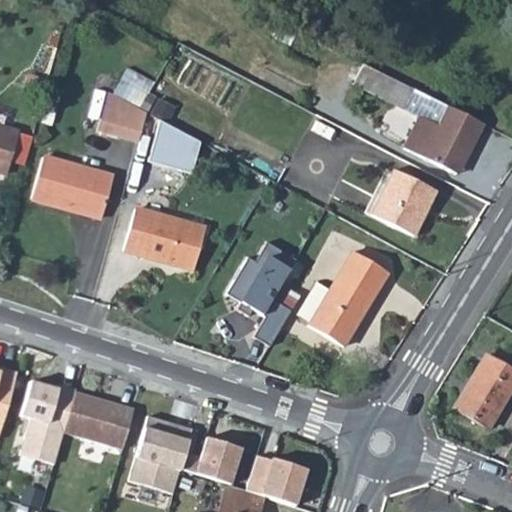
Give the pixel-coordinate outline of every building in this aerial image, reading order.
[(358,57),(349,74),(408,103),(417,86),(358,57)] [(417,86),(408,103),(413,106),(417,109),(400,143),(452,168),(478,117),(417,86)] [(97,96),(87,135),(125,145),(133,114),(128,111),(97,96)] [(0,166),(9,134),(0,131),(0,166)] [(33,159),(20,200),(90,219),(102,179),(33,159)] [(387,167),(365,212),(405,231),(429,187),(387,167)] [(129,214),(112,254),(179,280),(196,241),(129,214)] [(291,256),(261,238),(250,258),(243,254),(222,290),(236,299),(232,305),(244,312),(248,305),(260,313),(249,333),(265,342),(285,308),(267,297),(291,256)] [(339,250),(295,315),(326,335),(369,269),(339,250)] [(511,371),(484,356),(453,407),(488,427),(511,387),(511,371)] [(0,411),(12,371),(0,368),(0,411)] [(51,389),(24,381),(14,415),(25,418),(14,454),(48,464),(57,432),(69,392),(70,389),(53,384),(51,389)] [(129,411),(69,392),(57,432),(118,451),(129,411)] [(187,429),(143,416),(125,480),(169,493),(176,467),(181,451),(187,429)] [(236,448),(200,437),(194,455),(181,451),(176,467),(225,483),(236,448)] [(251,455),(241,488),(293,503),(302,469),(251,455)] [(250,511),(255,497),(221,487),(213,511),(250,511)]
